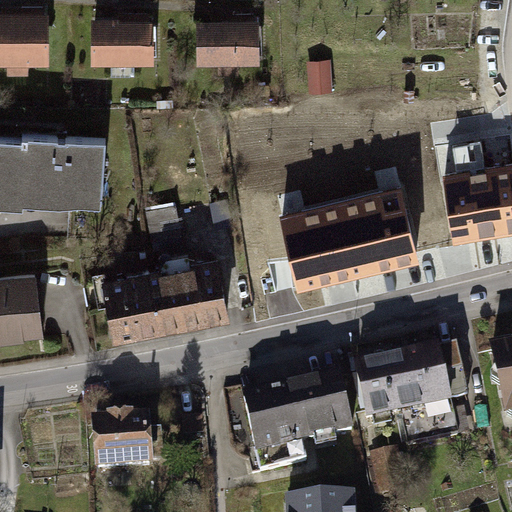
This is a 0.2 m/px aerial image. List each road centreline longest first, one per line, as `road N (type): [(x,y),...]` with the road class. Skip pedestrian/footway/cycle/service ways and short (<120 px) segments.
road 1 (residential): [(0,392),(293,338),(511,285)]
road 2 (track): [(8,511),(6,392)]
